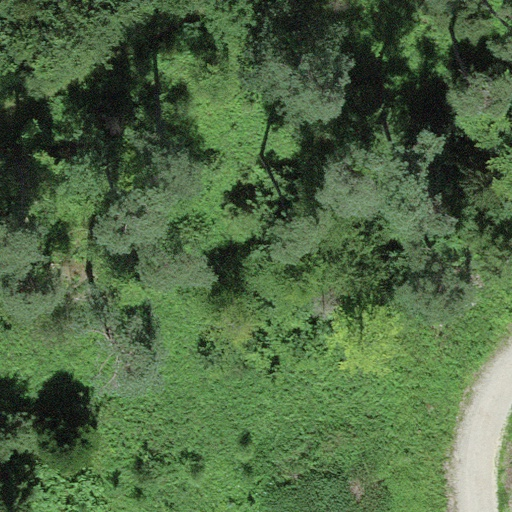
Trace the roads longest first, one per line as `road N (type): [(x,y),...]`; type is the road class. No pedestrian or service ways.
road 1 (track): [(0,146),(204,0)]
road 2 (track): [(475,511),(471,445),(511,367)]
